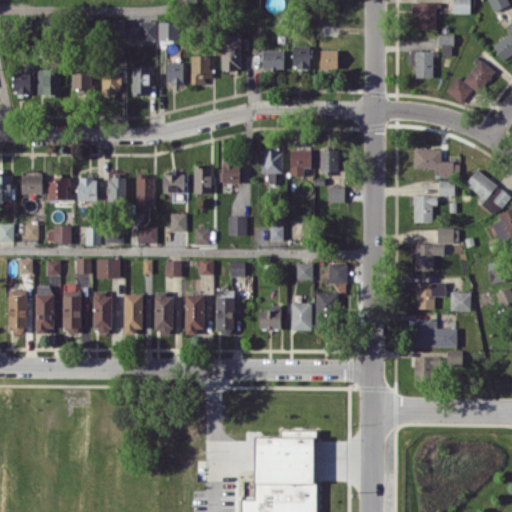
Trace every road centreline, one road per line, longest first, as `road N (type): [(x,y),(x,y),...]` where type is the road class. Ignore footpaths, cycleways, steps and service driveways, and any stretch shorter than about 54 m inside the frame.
road 1 (residential): [(373,0),(374,511)]
road 2 (residential): [(0,136),(154,134),(251,110),(374,110)]
road 3 (residential): [(0,365),(376,367)]
road 4 (residential): [(374,110),(463,121),(511,153)]
